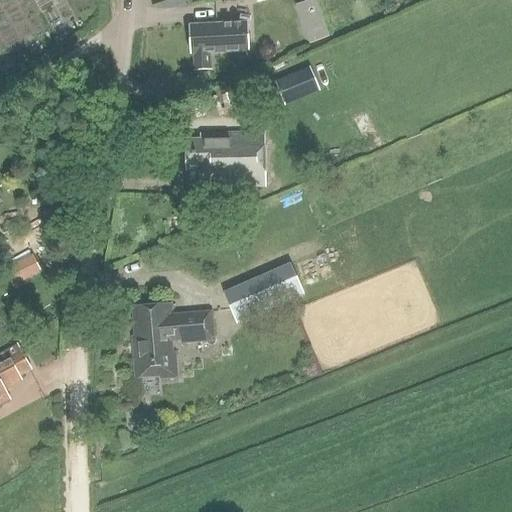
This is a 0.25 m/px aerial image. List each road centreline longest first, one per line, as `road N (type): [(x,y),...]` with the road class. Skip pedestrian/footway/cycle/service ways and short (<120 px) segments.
road 1 (residential): [(126,0),(80,351)]
road 2 (track): [(80,351),(77,511)]
